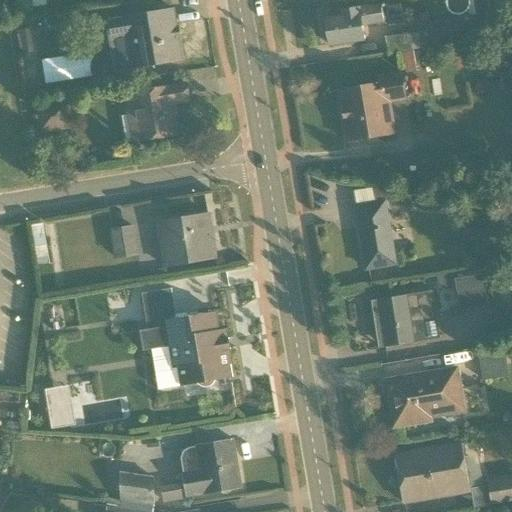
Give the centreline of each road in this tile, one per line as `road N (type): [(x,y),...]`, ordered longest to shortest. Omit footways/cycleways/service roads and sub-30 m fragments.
road 1 (secondary): [(264,163),(322,511)]
road 2 (unclassified): [(0,204),(264,163)]
road 3 (secondary): [(236,0),(264,163)]
